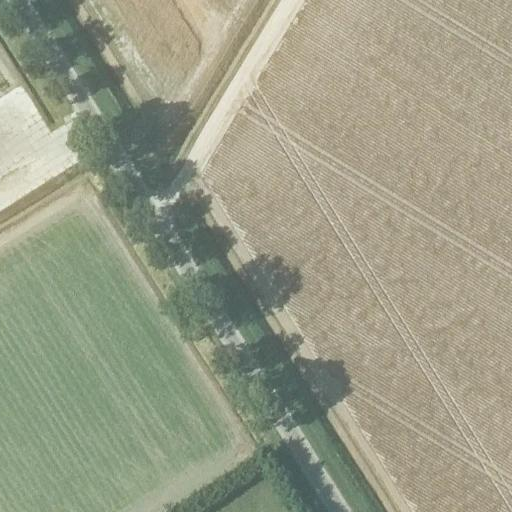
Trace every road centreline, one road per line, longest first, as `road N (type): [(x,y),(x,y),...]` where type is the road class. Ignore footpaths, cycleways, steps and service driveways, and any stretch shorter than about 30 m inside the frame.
road 1 (unclassified): [(338,511),(16,0)]
road 2 (track): [(151,214),(172,193),(286,0)]
